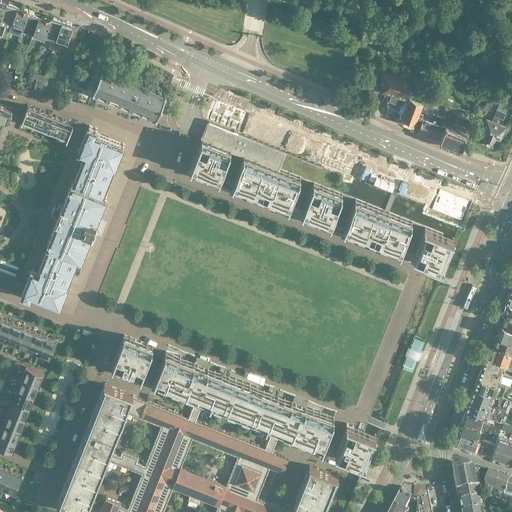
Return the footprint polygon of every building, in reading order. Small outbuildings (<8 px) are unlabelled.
[(7,2),(1,18),(0,20),(0,24),(5,26),(2,36),(7,38),(12,22),(17,4),(9,1),(7,2)] [(12,22),(23,26),(29,9),(28,9),(27,8),(17,4),(12,22)] [(29,9),(23,26),(22,28),(33,32),(39,15),(35,14),(34,12),(29,10),(29,9)] [(39,15),(33,32),(45,36),(46,34),(51,17),(47,16),(44,17),(39,15)] [(51,17),(46,34),(52,36),(46,55),(50,56),(51,52),(53,48),(56,37),(62,19),(55,16),(53,17),(52,17),(51,17)] [(62,19),(56,37),(53,48),(57,49),(58,47),(65,49),(72,51),(75,42),(74,41),(79,27),(73,25),(73,24),(72,22),(62,19)] [(22,71),(25,57),(20,56),(16,70),(22,71)] [(70,56),(66,82),(70,84),(80,60),(70,56)] [(96,67),(85,62),(76,85),(87,90),(96,67)] [(93,92),(94,93),(95,92),(156,117),(156,118),(157,118),(167,94),(165,93),(165,94),(128,79),(104,70),(104,69),(103,68),(93,92)] [(412,80),(381,71),(382,91),(406,99),(409,100),(409,99),(411,100),(413,94),(415,90),(427,94),(424,103),(429,105),(431,97),(432,96),(435,87),(434,87),(417,82),(417,83),(412,81),(412,80)] [(36,79),(33,89),(41,91),(43,80),(36,79)] [(64,87),(65,81),(60,80),(57,79),(55,89),(63,90),(64,87)] [(489,96),(485,106),(484,108),(490,110),(495,99),(489,96)] [(409,100),(401,118),(412,123),(411,127),(411,128),(411,129),(416,131),(419,130),(423,119),(424,116),(425,116),(426,111),(428,107),(429,105),(424,103),(423,104),(411,100),(409,99),(409,100)] [(216,101),(209,121),(238,132),(245,113),(216,101)] [(0,128),(4,120),(7,121),(7,120),(5,119),(8,109),(11,110),(12,109),(0,104),(0,128)] [(27,106),(21,122),(33,127),(39,111),(27,106)] [(487,119),(482,131),(482,132),(486,134),(483,142),(492,146),(496,137),(500,139),(505,127),(501,125),(506,113),(496,109),(491,121),(487,119)] [(44,131),(50,115),(39,111),(33,127),(44,131)] [(423,119),(419,130),(441,137),(445,126),(442,125),(443,124),(445,118),(444,118),(426,111),(425,116),(424,116),(423,119)] [(44,131),(55,135),(61,119),(50,115),(44,131)] [(471,120),(457,115),(454,123),(467,129),(471,120)] [(55,135),(67,140),(73,124),(61,119),(55,135)] [(441,137),(439,141),(461,149),(462,147),(467,134),(465,133),(448,126),(443,124),(442,125),(445,126),(441,137)] [(57,219),(47,245),(49,245),(38,271),(32,269),(21,295),(30,299),(32,295),(60,306),(70,282),(68,282),(78,257),(81,258),(81,259),(82,259),(82,258),(92,233),(93,234),(99,219),(97,219),(107,195),(108,194),(107,193),(106,194),(104,193),(114,168),(116,168),(124,144),(96,133),(98,129),(89,125),(78,152),(84,155),(74,181),(73,181),(63,206),(62,205),(59,204),(58,207),(55,205),(51,214),(55,215),(54,218),(56,219),(57,219)] [(202,138),(190,168),(219,179),(231,150),(202,138)] [(328,146),(321,164),(332,169),(350,176),(357,157),(328,146)] [(241,157),(231,184),(285,206),(296,178),(241,157)] [(313,182),(302,212),(331,223),(342,194),(313,182)] [(440,190),(432,208),(462,220),(469,202),(440,190)] [(355,199),(343,229),(400,251),(412,222),(386,211),(355,199)] [(443,234),(424,227),(414,257),(442,268),(454,238),(443,234)] [(502,312),(506,313),(510,315),(510,314),(511,314),(511,303),(506,301),(502,312)] [(506,313),(502,324),(511,327),(511,314),(510,314),(510,315),(506,313)] [(12,322),(1,318),(0,320),(0,338),(5,341),(12,322)] [(23,326),(12,322),(5,341),(16,345),(23,326)] [(511,327),(502,324),(498,334),(511,338),(511,327)] [(34,331),(23,326),(16,345),(27,350),(34,331)] [(46,335),(34,331),(27,350),(38,354),(46,335)] [(511,338),(498,334),(494,345),(511,351),(511,338)] [(57,340),(46,335),(38,354),(50,359),(57,340)] [(112,364),(128,370),(141,376),(153,346),(124,335),(112,364)] [(414,336),(410,347),(420,351),(424,340),(414,336)] [(490,355),(508,362),(511,363),(511,356),(510,356),(511,351),(494,345),(490,355)] [(272,450),(280,431),(322,448),(334,418),(165,351),(154,381),(196,397),(188,417),(104,384),(57,503),(78,511),(86,511),(91,500),(108,459),(142,473),(128,508),(120,505),(121,502),(106,496),(99,511),(324,511),(338,477),(309,465),(291,511),(257,497),(275,452),(272,450)] [(486,354),(482,365),(502,372),(504,368),(511,370),(511,363),(508,362),(490,355),(486,354)] [(407,355),(402,366),(412,370),(416,359),(407,355)] [(482,365),(478,377),(497,384),(498,382),(511,386),(511,382),(511,375),(505,373),(502,372),(482,365)] [(44,373),(25,366),(21,378),(40,385),(44,373)] [(478,377),(474,386),(493,393),(496,388),(510,393),(511,387),(511,386),(498,382),(497,384),(478,377)] [(40,385),(21,378),(16,389),(35,396),(40,385)] [(474,386),(470,397),(505,410),(509,399),(493,393),(474,386)] [(35,396),(16,389),(12,400),(31,407),(35,396)] [(470,397),(466,409),(485,416),(502,422),(505,410),(470,397)] [(31,407),(12,400),(8,411),(26,418),(31,407)] [(466,409),(462,418),(482,425),(481,428),(494,433),(498,434),(500,428),(489,424),(489,423),(483,421),(485,416),(466,409)] [(26,418),(8,411),(3,422),(22,430),(26,418)] [(462,418),(458,430),(480,438),(481,438),(478,437),(481,428),(482,425),(462,418)] [(22,430),(3,422),(0,430),(0,433),(17,441),(22,430)] [(510,431),(511,425),(511,424),(503,422),(500,428),(510,431)] [(346,424),(335,453),(353,460),(364,464),(376,435),(346,424)] [(480,438),(458,430),(457,434),(455,439),(456,440),(456,442),(463,444),(475,448),(483,451),(491,454),(495,443),(491,442),(487,440),(480,438)] [(17,441),(0,433),(0,447),(13,452),(17,441)] [(495,443),(491,454),(502,458),(509,438),(498,434),(496,440),(495,443)] [(511,438),(509,438),(502,458),(511,461),(511,438)] [(453,475),(457,494),(477,490),(483,489),(484,488),(488,474),(477,470),(469,471),(470,467),(454,462),(452,463),(453,475)] [(11,470),(0,465),(0,487),(2,488),(3,489),(11,470)] [(22,475),(11,470),(3,489),(4,489),(15,493),(22,475)] [(484,488),(483,492),(483,495),(484,497),(492,500),(493,497),(500,477),(488,474),(484,488)] [(493,497),(492,500),(491,502),(490,507),(491,510),(492,511),(493,511),(497,499),(503,501),(510,481),(500,477),(493,497)] [(511,481),(510,481),(503,501),(502,505),(511,508),(511,481)] [(403,490),(399,498),(410,504),(413,506),(415,490),(407,489),(407,490),(404,490),(403,490)] [(415,490),(413,506),(415,506),(416,506),(429,504),(427,493),(425,493),(423,492),(424,491),(415,490)] [(477,490),(457,494),(459,505),(480,501),(482,501),(481,496),(479,497),(477,490)] [(399,498),(393,509),(398,511),(412,511),(413,507),(413,506),(410,504),(399,498)] [(480,501),(459,505),(460,511),(480,511),(482,511),(480,501)]
